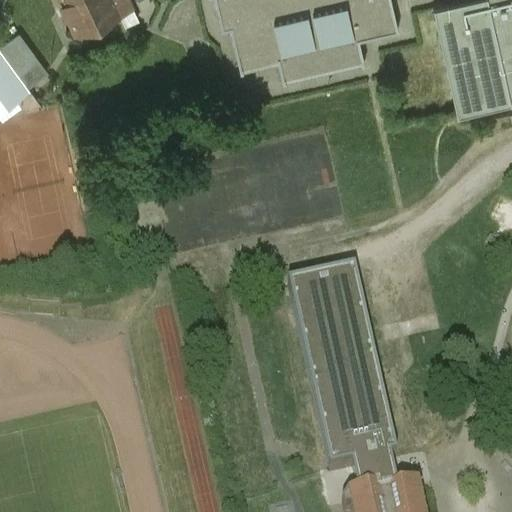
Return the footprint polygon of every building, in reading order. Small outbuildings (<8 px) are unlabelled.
[(59,0),(75,33),(132,7),(129,0),(59,0)] [(214,0),(221,27),(229,25),(239,70),(242,69),(241,64),(258,60),(258,63),(261,62),(260,60),(277,56),(282,81),(285,80),(284,75),(301,71),(302,74),(304,73),(303,70),(321,66),(322,69),(323,69),(323,66),(340,62),(341,65),(343,64),(342,61),(360,57),(361,63),(364,62),(358,38),(397,29),(390,0),(214,0)] [(511,0),(453,0),(432,5),(456,114),(511,102),(510,99),(511,98),(511,0)] [(16,94),(0,71),(0,94),(8,88),(14,96),(16,94)] [(259,203),(264,226),(313,217),(306,182),(334,177),(330,155),(130,193),(141,253),(244,234),(239,207),(259,203)] [(237,332),(204,339),(239,491),(273,484),(237,332)] [(424,511),(419,484),(378,492),(377,489),(342,496),(344,506),(345,511),(424,511)]
